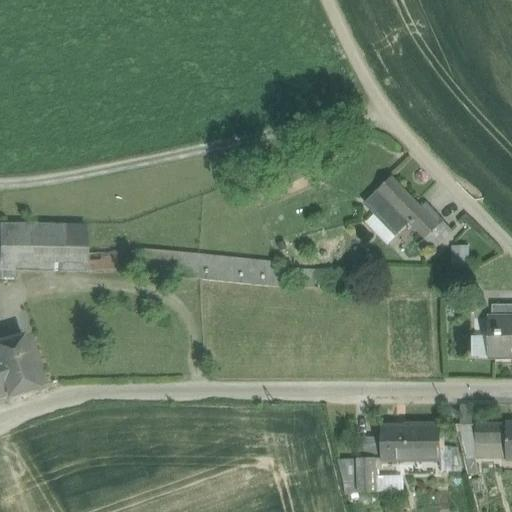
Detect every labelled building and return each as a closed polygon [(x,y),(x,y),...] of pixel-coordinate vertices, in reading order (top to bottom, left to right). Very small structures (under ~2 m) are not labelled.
[(392,177),(365,204),(397,237),(410,224),(425,240),(444,222),(426,204),(422,208),(392,177)] [(454,233),(444,222),(425,240),(419,246),(422,254),(433,248),(435,251),(454,233)] [(86,228),(0,224),(0,278),(15,279),(15,272),(89,275),(144,270),(142,277),(276,289),(375,291),(374,274),(278,270),(279,263),(145,250),(89,256),(86,228)] [(490,246),(476,240),(469,257),(484,262),(490,246)] [(511,304),(493,304),(493,318),(511,318),(511,304)] [(511,359),(511,318),(493,318),(493,334),(472,333),(471,359),(511,359)] [(0,341),(0,398),(38,388),(23,336),(0,341)] [(462,403),(460,421),(473,422),(475,405),(462,403)] [(507,426),(475,426),(476,461),(511,460),(511,423),(507,424),(507,426)] [(404,427),(381,428),(382,438),(382,461),(441,459),(441,425),(404,426),(404,427)] [(475,426),(456,426),(468,475),(478,473),(476,461),(475,426)] [(264,436),(74,511),(232,511),(286,491),(264,436)] [(382,438),(356,438),(357,461),(377,461),(382,461),(382,438)] [(357,461),(339,461),(347,494),(378,493),(378,490),(377,477),(377,461),(357,461)] [(35,511),(10,466),(0,471),(0,504),(4,511),(35,511)] [(403,477),(377,477),(378,490),(403,489),(403,477)] [(481,479),(473,481),(475,493),(483,492),(481,479)]
